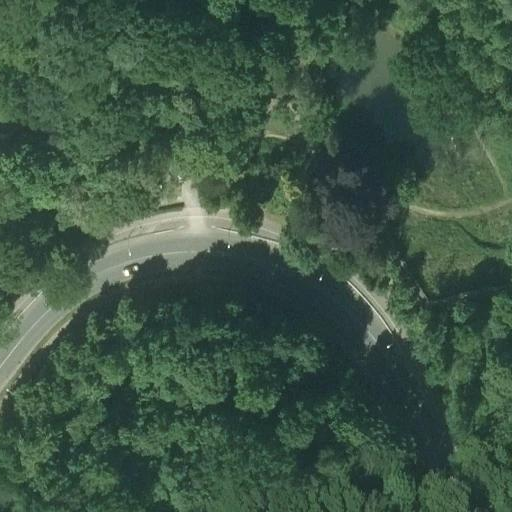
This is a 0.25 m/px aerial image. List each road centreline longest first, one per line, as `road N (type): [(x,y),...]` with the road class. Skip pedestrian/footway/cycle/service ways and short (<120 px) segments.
road 1 (tertiary): [(455,511),(387,361),(338,298),(277,265),(199,250)]
road 2 (tertiary): [(0,365),(43,311),(80,281),(134,260),(199,250)]
